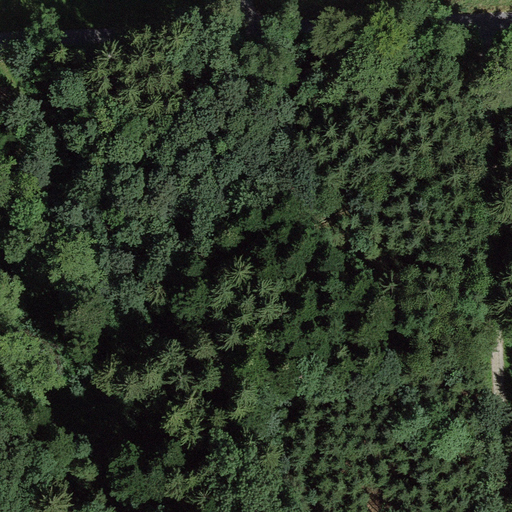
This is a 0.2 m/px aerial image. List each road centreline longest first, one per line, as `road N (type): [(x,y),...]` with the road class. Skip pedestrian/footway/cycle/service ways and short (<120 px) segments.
road 1 (track): [(0,45),(511,21)]
road 2 (track): [(469,23),(507,511)]
